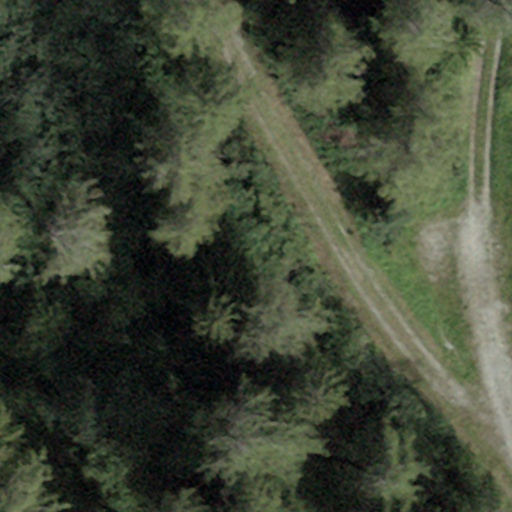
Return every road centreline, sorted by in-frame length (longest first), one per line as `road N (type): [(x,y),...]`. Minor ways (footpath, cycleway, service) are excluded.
road 1 (track): [(511,439),(359,277),(236,42),(228,0)]
road 2 (track): [(511,347),(490,167),(508,0)]
